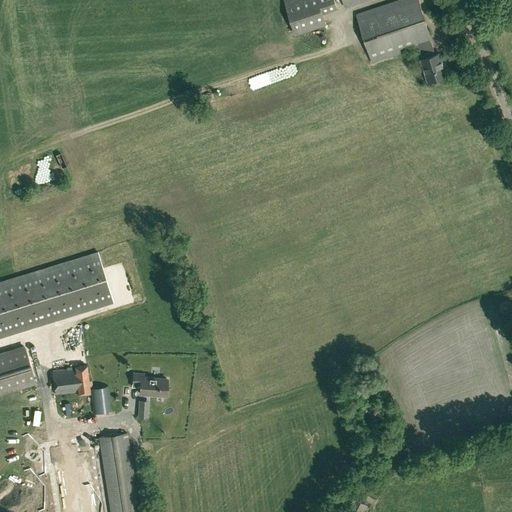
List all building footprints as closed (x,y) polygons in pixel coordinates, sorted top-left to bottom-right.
[(322,12),(337,7),(334,0),(284,0),(296,34),(326,24),(322,12)] [(418,0),(398,0),(357,14),(372,61),(418,46),(431,42),(432,42),(418,0)] [(431,42),(418,46),(422,59),(421,59),(429,81),(446,75),(439,53),(435,54),(431,42)] [(98,250),(0,280),(0,337),(114,302),(98,250)] [(0,392),(35,382),(24,346),(0,353),(0,392)] [(78,394),(91,392),(87,364),(74,366),(75,368),(52,370),(55,394),(78,392),(78,394)] [(165,395),(166,377),(144,375),(144,373),(132,372),(131,386),(139,387),(139,393),(165,395)] [(110,511),(139,511),(126,432),(99,437),(110,511)] [(100,511),(89,438),(47,445),(57,511),(100,511)] [(361,511),(366,503),(353,497),(344,511),(361,511)]
